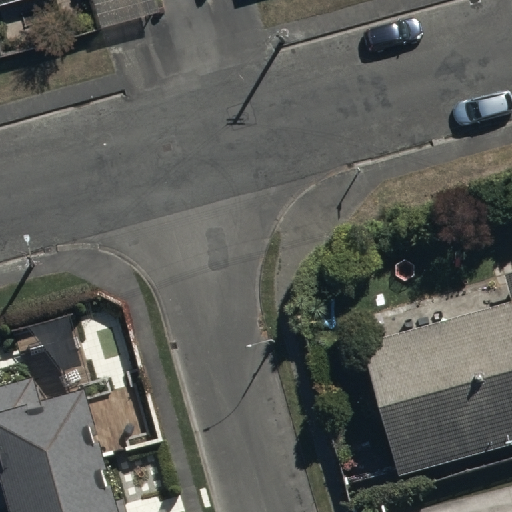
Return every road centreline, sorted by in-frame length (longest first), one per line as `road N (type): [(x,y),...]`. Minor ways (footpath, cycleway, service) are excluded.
road 1 (residential): [(171,148),(267,511)]
road 2 (residential): [(511,53),(171,148)]
road 3 (residential): [(171,148),(0,196)]
